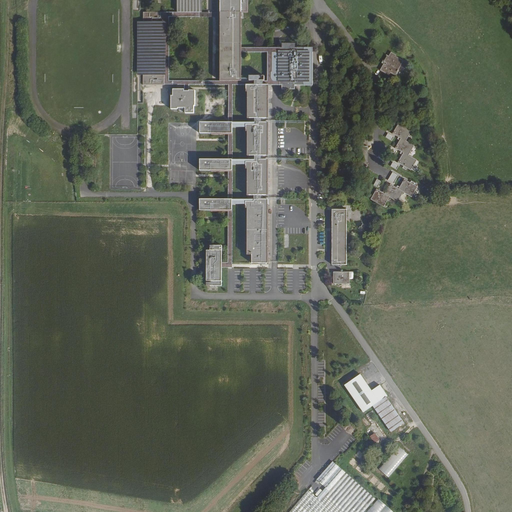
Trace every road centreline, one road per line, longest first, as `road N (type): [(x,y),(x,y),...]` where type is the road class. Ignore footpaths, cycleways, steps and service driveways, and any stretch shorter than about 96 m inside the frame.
road 1 (unclassified): [(314,0),(313,273),(450,472),(466,511)]
road 2 (track): [(0,185),(7,0)]
